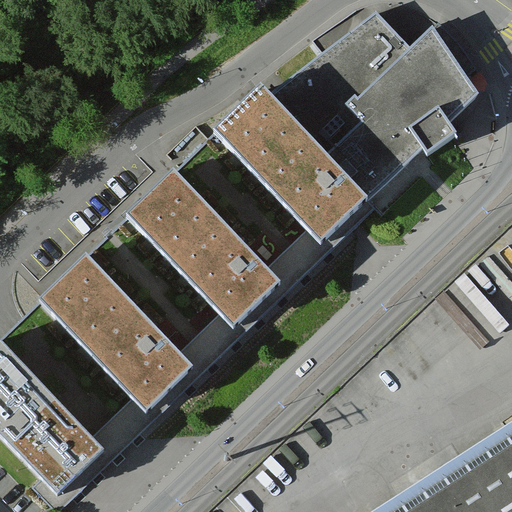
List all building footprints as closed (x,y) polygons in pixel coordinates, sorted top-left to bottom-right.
[(358,197),(469,95),(422,28),(403,45),(367,12),(261,94),(358,197)] [(256,101),(210,146),(324,260),(372,215),(256,101)] [(176,180),(130,224),(244,339),(292,294),(176,180)] [(96,270),(50,315),(164,429),(212,384),(96,270)] [(3,346),(0,348),(0,434),(71,505),(119,460),(3,346)] [(511,511),(511,443),(405,511),(511,511)]
